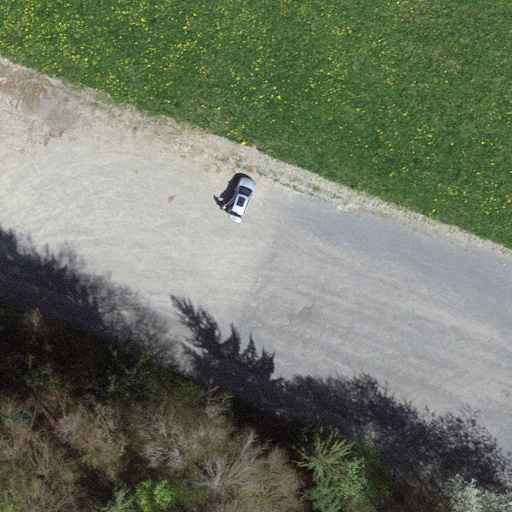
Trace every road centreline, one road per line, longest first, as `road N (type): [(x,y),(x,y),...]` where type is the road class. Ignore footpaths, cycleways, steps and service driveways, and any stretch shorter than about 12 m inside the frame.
road 1 (track): [(0,292),(175,335),(391,448)]
road 2 (track): [(391,448),(511,511)]
